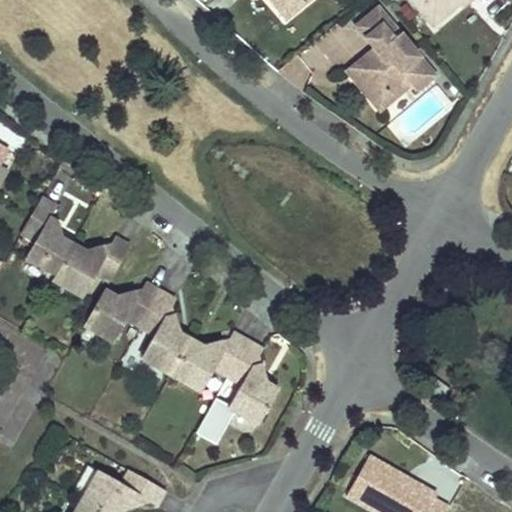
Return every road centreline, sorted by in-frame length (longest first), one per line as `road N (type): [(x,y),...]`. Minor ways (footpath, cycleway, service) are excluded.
road 1 (residential): [(0,73),(358,360)]
road 2 (residential): [(438,221),(285,116),(156,0)]
road 3 (residential): [(358,360),(511,472)]
road 4 (residential): [(273,511),(358,360)]
road 5 (residential): [(358,360),(438,221)]
road 6 (residential): [(438,221),(511,94)]
